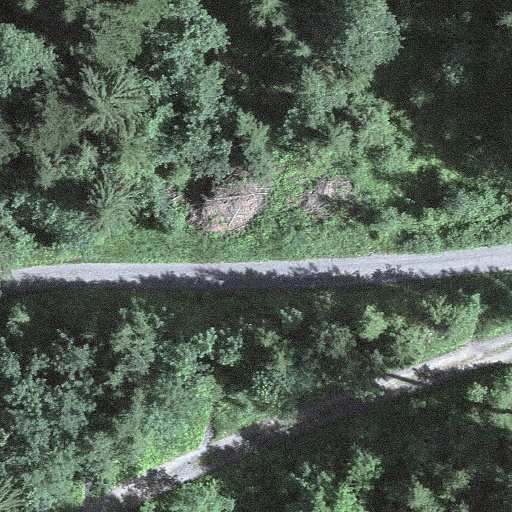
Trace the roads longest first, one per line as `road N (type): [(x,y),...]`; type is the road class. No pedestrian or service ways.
road 1 (track): [(511,247),(375,267),(189,263),(0,277)]
road 2 (track): [(511,346),(231,440),(97,511)]
